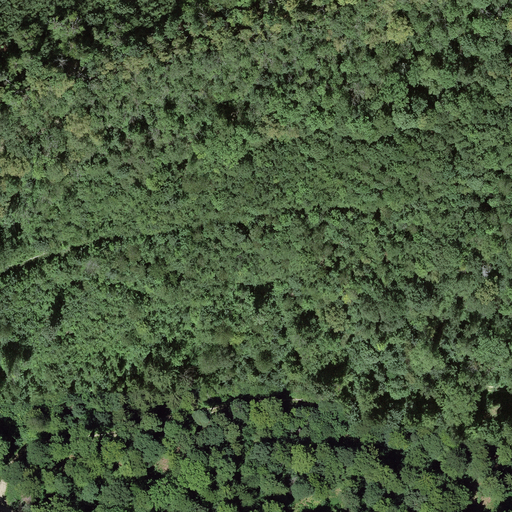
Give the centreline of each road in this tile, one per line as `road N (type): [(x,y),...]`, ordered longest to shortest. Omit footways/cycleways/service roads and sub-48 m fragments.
road 1 (track): [(0,490),(16,455),(41,443),(259,402),(418,386),(511,389)]
road 2 (track): [(0,267),(116,231),(415,188),(511,161)]
